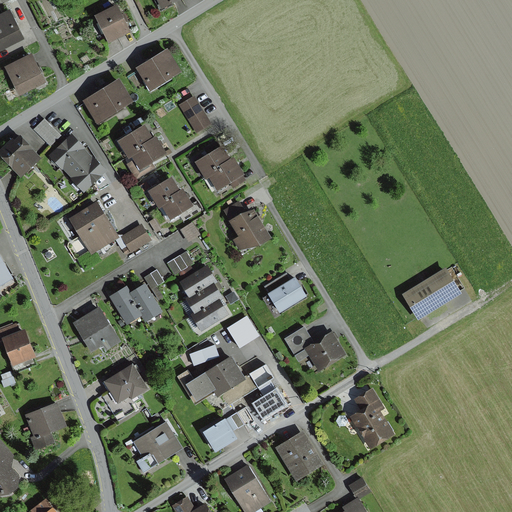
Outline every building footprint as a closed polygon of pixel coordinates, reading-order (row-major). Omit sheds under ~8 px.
[(181,0),(154,0),(160,11),(182,0),(181,0)] [(114,7),(93,18),(108,46),(129,35),(114,7)] [(26,38),(11,8),(0,13),(0,50),(0,51),(26,38)] [(169,47),(138,65),(152,89),(183,70),(169,47)] [(48,80),(33,52),(6,65),(21,94),(48,80)] [(120,77),(85,99),(99,123),(135,101),(120,77)] [(212,123),(194,95),(179,105),(197,133),(212,123)] [(62,135),(46,118),(34,129),(51,146),(62,135)] [(120,139),(129,154),(155,139),(146,124),(120,139)] [(84,145),(72,132),(50,154),(62,166),(84,145)] [(14,142),(12,139),(0,150),(0,154),(16,172),(21,177),(41,158),(40,158),(20,136),(14,142)] [(159,136),(155,139),(129,154),(131,158),(127,160),(138,178),(157,166),(154,160),(168,152),(159,136)] [(205,176),(208,174),(232,159),(222,143),(195,160),(205,176)] [(96,157),(84,145),(62,166),(74,178),(96,157)] [(108,169),(96,157),(74,178),(86,190),(108,169)] [(236,157),(232,159),(208,174),(219,192),(228,186),(226,184),(231,181),(235,186),(249,178),(236,157)] [(160,205),(163,203),(183,190),(173,174),(150,189),(160,205)] [(186,188),(183,190),(163,203),(173,219),(197,205),(186,188)] [(248,209),(241,199),(225,209),(240,235),(235,238),(242,249),(260,245),(274,237),(255,207),(248,209)] [(98,200),(70,218),(93,253),(121,236),(98,200)] [(156,218),(149,222),(155,231),(162,227),(156,218)] [(193,223),(181,230),(184,235),(188,242),(200,235),(193,223)] [(141,225),(122,237),(131,252),(150,240),(141,225)] [(0,285),(16,276),(1,249),(0,249),(0,285)] [(176,258),(167,264),(174,276),(194,264),(187,252),(176,258)] [(182,282),(192,297),(216,282),(219,280),(209,265),(182,282)] [(446,269),(405,294),(420,319),(462,294),(446,269)] [(151,274),(145,277),(152,289),(164,282),(157,270),(151,274)] [(298,275),(270,291),(281,310),(309,294),(298,275)] [(146,282),(131,291),(144,314),(148,320),(164,310),(146,282)] [(224,295),(216,282),(192,297),(188,300),(197,313),(221,298),(224,295)] [(128,323),(144,314),(131,291),(127,285),(111,295),(128,323)] [(231,313),(221,298),(197,313),(193,315),(204,331),(231,313)] [(88,313),(74,321),(84,338),(92,351),(103,345),(106,350),(121,341),(100,305),(88,313)] [(249,314),(228,327),(241,347),(262,335),(249,314)] [(0,329),(0,330),(2,333),(5,340),(8,348),(14,364),(15,364),(36,356),(38,355),(27,327),(20,330),(17,322),(0,329)] [(305,326),(285,338),(299,361),(310,354),(320,370),(348,353),(333,329),(315,341),(305,326)] [(192,353),(196,366),(222,357),(218,345),(192,353)] [(15,364),(8,348),(6,349),(16,373),(39,364),(37,359),(36,356),(15,364)] [(233,354),(188,382),(199,399),(215,389),(219,396),(248,378),(233,354)] [(135,362),(105,380),(108,383),(119,402),(131,395),(133,399),(151,388),(135,362)] [(387,409),(374,387),(354,398),(361,410),(351,416),(371,450),(396,435),(382,412),(387,409)] [(57,403),(24,415),(33,437),(31,438),(35,450),(55,443),(51,433),(66,427),(59,408),(57,403)] [(238,411),(231,416),(239,428),(246,424),(238,411)] [(227,416),(205,430),(217,451),(240,437),(227,416)] [(167,421),(135,441),(144,456),(137,460),(145,473),(184,448),(167,421)] [(305,429),(277,446),(298,480),(326,463),(305,429)] [(1,439),(0,439),(0,494),(12,492),(20,486),(21,475),(13,465),(14,454),(1,439)] [(254,511),(271,501),(249,465),(226,479),(246,511),(254,511)] [(363,476),(350,484),(357,496),(359,499),(373,491),(363,476)] [(190,495),(174,504),(179,511),(213,511),(207,502),(198,507),(190,495)] [(367,511),(359,499),(357,496),(343,506),(345,509),(340,511),(367,511)] [(48,497),(32,509),(34,511),(62,511),(56,503),(54,505),(48,497)]
